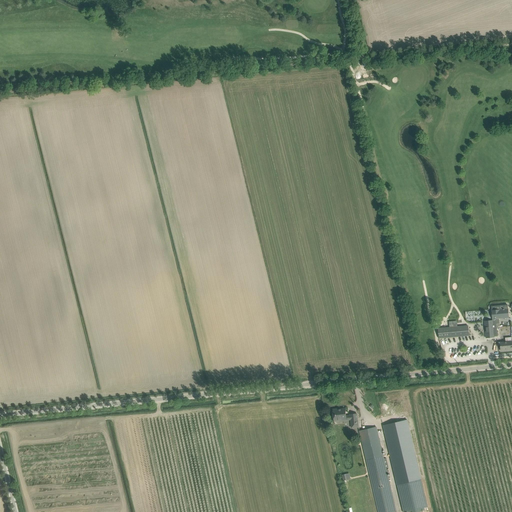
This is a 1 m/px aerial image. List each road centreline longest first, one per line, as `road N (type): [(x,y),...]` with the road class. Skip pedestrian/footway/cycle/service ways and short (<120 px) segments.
road 1 (unclassified): [(0,413),(511,366)]
road 2 (track): [(0,95),(361,58)]
